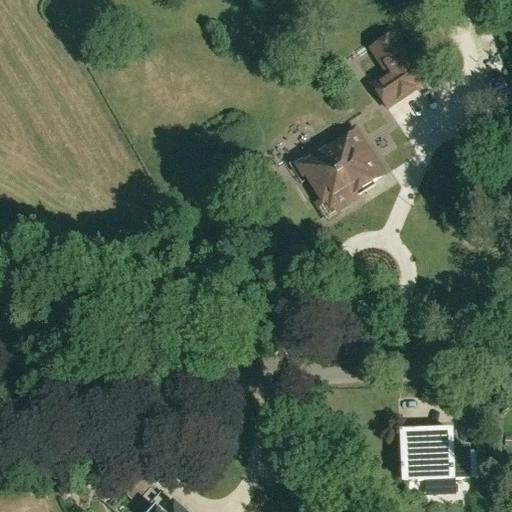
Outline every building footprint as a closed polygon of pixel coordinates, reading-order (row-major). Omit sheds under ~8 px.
[(374,88),(386,105),(390,110),(390,111),(429,85),(429,84),(396,37),(372,54),(389,78),(374,88)] [(383,180),(386,178),(358,131),(345,139),(347,141),(328,152),(331,157),(304,173),(315,191),(313,192),(315,196),(325,189),(340,213),(359,201),(356,197),(383,180)] [(403,440),(405,483),(405,486),(451,484),(450,483),(472,482),(470,448),(454,449),(453,431),(427,433),(427,439),(403,440)] [(77,492),(65,469),(51,476),(63,499),(77,492)] [(181,511),(174,505),(173,506),(162,497),(152,508),(156,511),(181,511)]
